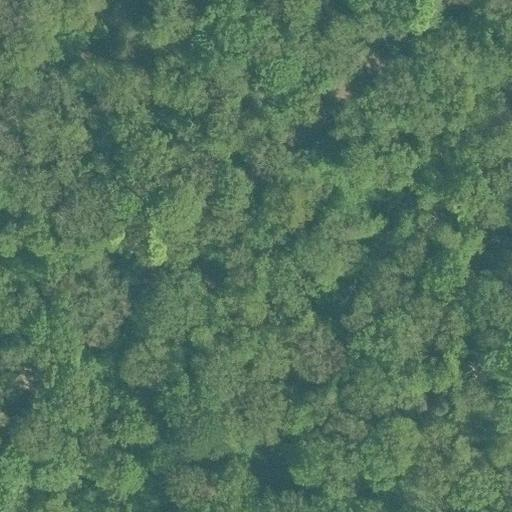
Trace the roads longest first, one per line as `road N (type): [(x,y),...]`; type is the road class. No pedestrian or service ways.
road 1 (tertiary): [(0,429),(291,133),(443,0)]
road 2 (track): [(70,355),(52,337),(45,310),(84,0)]
